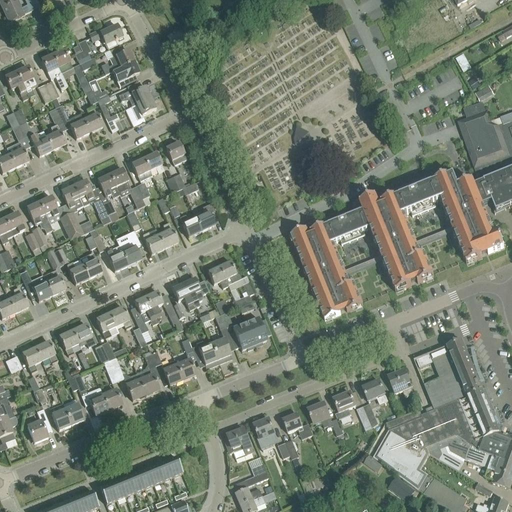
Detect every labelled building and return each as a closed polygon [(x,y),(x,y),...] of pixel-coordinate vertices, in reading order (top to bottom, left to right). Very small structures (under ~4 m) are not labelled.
[(0,0),(0,4),(9,23),(40,8),(36,0),(23,0),(27,7),(20,10),(15,0),(0,0)] [(108,51),(117,47),(115,43),(117,42),(117,41),(122,39),(117,27),(107,31),(106,29),(89,37),(92,44),(102,39),(106,47),(106,46),(108,51)] [(511,27),(497,36),(501,42),(506,39),(506,40),(511,36),(511,27)] [(82,53),(75,56),(79,66),(91,61),(90,59),(88,55),(91,54),(90,52),(85,42),(78,45),(82,53)] [(64,52),(53,57),(62,76),(73,71),(70,64),(68,61),(64,52)] [(105,77),(108,76),(110,75),(112,74),(134,64),(131,59),(133,58),(133,56),(132,53),(130,53),(129,53),(128,52),(124,54),(119,57),(116,58),(110,61),(113,67),(109,69),(107,65),(101,68),(105,77)] [(463,74),(471,70),(463,56),(455,60),(463,74)] [(53,57),(41,62),(47,74),(53,71),(59,86),(65,83),(64,81),(62,76),(53,57)] [(91,61),(79,66),(82,73),(96,66),(93,60),(91,61)] [(134,64),(112,74),(115,80),(120,89),(137,82),(135,77),(139,75),(134,64)] [(79,66),(73,69),(85,96),(86,96),(92,93),(82,73),(79,66)] [(28,69),(17,74),(29,100),(35,97),(32,91),(37,89),(33,81),(28,69)] [(29,100),(17,74),(5,79),(11,91),(17,88),(23,103),(29,100)] [(52,84),(45,87),(52,102),(56,110),(62,108),(58,99),(59,99),(52,84)] [(45,105),(52,102),(45,87),(38,90),(45,105)] [(129,93),(119,98),(121,103),(129,102),(133,100),(136,106),(150,100),(145,88),(141,90),(136,93),(133,94),(132,91),(129,93)] [(474,94),(480,103),(490,97),(485,88),(474,94)] [(106,92),(95,98),(97,102),(108,98),(106,92)] [(92,93),(86,96),(91,107),(98,103),(97,102),(95,98),(92,93)] [(98,103),(106,121),(110,119),(107,112),(104,106),(110,103),(108,98),(97,103),(98,103)] [(143,120),(142,118),(156,111),(150,100),(136,106),(132,108),(131,109),(136,120),(137,123),(143,120)] [(478,177),(499,169),(499,168),(506,165),(506,164),(510,163),(511,162),(511,122),(503,126),(498,127),(492,124),(488,114),(486,114),(483,105),(465,111),(468,121),(459,124),(475,168),(478,177)] [(56,110),(55,111),(61,122),(68,119),(62,107),(62,108),(56,110)] [(91,119),(83,122),(89,135),(103,129),(97,116),(94,110),(88,112),(91,119)] [(21,111),(14,115),(20,127),(26,124),(27,124),(21,111)] [(54,125),(61,122),(55,111),(49,114),(54,125)] [(511,114),(500,118),(503,126),(511,122),(511,114)] [(12,130),(19,128),(20,127),(14,115),(6,118),(12,130)] [(89,135),(83,122),(81,116),(67,122),(70,128),(76,142),(89,135)] [(116,116),(110,119),(106,121),(112,135),(118,132),(114,123),(119,121),(116,116)] [(20,127),(19,128),(24,139),(31,136),(26,124),(20,127)] [(53,136),(46,139),(52,153),(66,146),(62,137),(60,133),(57,127),(51,130),(53,136)] [(19,128),(12,130),(18,142),(24,139),(19,128)] [(312,151),(309,136),(297,128),(294,140),(295,146),(300,150),(312,151)] [(52,153),(46,139),(39,143),(36,137),(30,139),(33,146),(39,159),(52,153)] [(14,147),(7,150),(9,156),(16,170),(29,164),(23,150),(22,151),(20,144),(14,147)] [(170,159),(174,168),(186,162),(178,144),(166,150),(170,159)] [(16,170),(9,156),(2,160),(0,155),(0,171),(2,176),(16,170)] [(156,155),(144,161),(150,173),(156,171),(158,175),(164,172),(161,167),(162,167),(156,155)] [(150,173),(144,161),(132,166),(137,179),(138,178),(140,183),(152,178),(150,173)] [(346,310),(347,313),(363,307),(354,284),(348,287),(346,282),(348,281),(346,276),(383,262),(396,293),(411,287),(410,284),(416,281),(418,284),(432,279),(433,278),(424,256),(418,258),(416,253),(418,252),(417,248),(453,233),(466,265),(482,259),(481,255),(487,253),(488,255),(504,249),(497,233),(493,234),(483,208),(493,204),(495,215),(506,210),(505,210),(511,206),(511,170),(474,186),(472,182),(457,188),(457,186),(453,176),(452,177),(450,178),(449,177),(433,183),(434,184),(432,185),(429,186),(426,179),(414,183),(376,199),(375,197),(360,204),(363,213),(361,214),(328,227),(329,227),(327,228),(326,226),(310,233),(311,234),(308,235),(306,230),(291,237),(325,322),(341,316),(339,312),(346,310)] [(122,171),(110,177),(118,194),(124,191),(130,188),(127,183),(122,171)] [(180,192),(182,191),(185,189),(184,187),(179,176),(174,178),(173,179),(180,192)] [(118,194),(110,177),(97,182),(103,195),(104,194),(106,199),(111,197),(112,200),(119,197),(117,194),(118,194)] [(310,177),(298,182),(302,190),(314,185),(310,177)] [(173,179),(166,182),(172,196),(175,194),(180,192),(173,179)] [(100,200),(95,203),(91,195),(85,183),(74,188),(83,208),(93,204),(99,216),(104,214),(106,218),(108,217),(102,205),(100,200)] [(143,185),(136,188),(142,201),(149,198),(143,185)] [(198,191),(195,185),(191,186),(185,189),(182,191),(184,196),(185,197),(198,191)] [(76,212),(83,208),(74,188),(61,194),(67,206),(72,216),(73,215),(77,213),(76,212)] [(142,201),(136,188),(128,192),(137,211),(145,208),(142,201)] [(177,199),(184,196),(182,191),(180,192),(175,194),(177,199)] [(51,199),(39,204),(47,222),(59,216),(57,211),(51,199)] [(157,203),(163,216),(169,213),(163,200),(157,203)] [(109,201),(102,205),(108,217),(111,224),(119,221),(109,201)] [(47,222),(39,204),(27,210),(33,222),(36,227),(39,226),(41,229),(41,230),(43,231),(44,231),(46,235),(52,232),(50,227),(47,222)] [(193,215),(196,221),(202,233),(215,227),(210,216),(215,213),(211,206),(193,215)] [(170,210),(174,220),(180,217),(175,208),(170,210)] [(17,215),(5,220),(13,238),(25,232),(23,227),(21,224),(17,215)] [(72,216),(67,219),(77,240),(83,237),(79,227),(73,215),(72,216)] [(117,221),(125,238),(134,234),(126,217),(117,221)] [(128,220),(134,234),(142,230),(135,217),(128,220)] [(202,233),(196,221),(188,224),(185,217),(180,220),(183,227),(182,227),(188,240),(202,233)] [(77,240),(67,219),(60,222),(70,243),(77,240)] [(13,238),(5,220),(0,222),(0,240),(1,243),(3,246),(8,243),(7,240),(13,238)] [(166,234),(159,238),(165,251),(178,244),(174,235),(172,232),(169,225),(163,228),(166,234)] [(32,233),(42,254),(49,250),(47,246),(39,229),(32,233)] [(94,232),(90,234),(91,238),(97,249),(96,249),(99,254),(106,251),(96,231),(94,232)] [(32,235),(25,239),(32,254),(39,251),(32,235)] [(165,251),(159,238),(151,241),(148,235),(142,237),(147,248),(151,257),(165,251)] [(90,252),(96,249),(91,238),(85,241),(90,252)] [(122,255),(128,268),(141,262),(135,248),(135,249),(132,242),(126,245),(126,246),(120,249),(122,255)] [(59,248),(53,251),(60,268),(68,264),(62,251),(61,251),(59,248)] [(111,252),(106,254),(109,261),(108,261),(110,265),(114,274),(128,268),(122,255),(119,248),(111,252)] [(60,268),(53,251),(45,255),(53,271),(60,268)] [(8,252),(1,255),(8,271),(15,268),(8,252)] [(8,271),(1,255),(0,255),(0,272),(1,275),(8,271)] [(90,264),(83,268),(89,280),(102,274),(96,261),(93,255),(87,257),(90,264)] [(89,280),(83,268),(76,271),(73,264),(67,267),(70,274),(69,274),(75,287),(89,280)] [(230,264),(219,269),(228,287),(242,281),(237,271),(235,272),(230,264)] [(25,267),(17,271),(23,284),(31,280),(25,267)] [(228,287),(219,269),(214,271),(213,270),(212,270),(209,271),(208,273),(209,274),(208,274),(213,287),(220,284),(223,291),(228,288),(228,287)] [(53,281),(46,285),(52,298),(65,292),(59,279),(56,272),(50,275),(53,281)] [(183,286),(195,310),(200,308),(198,304),(201,302),(203,299),(202,297),(209,294),(208,292),(204,283),(197,286),(195,280),(194,281),(193,280),(192,279),(188,281),(188,282),(188,283),(183,286)] [(52,298),(46,285),(39,288),(35,282),(30,284),(33,291),(32,291),(38,304),(52,298)] [(249,297),(249,298),(254,295),(249,284),(242,287),(247,298),(249,297)] [(172,289),(173,291),(172,291),(178,304),(184,301),(189,313),(195,310),(183,286),(178,288),(178,287),(176,286),(173,288),(172,289)] [(16,299),(9,302),(15,315),(28,309),(23,296),(22,296),(19,289),(13,292),(16,299)] [(157,293),(146,299),(156,321),(156,320),(161,318),(157,309),(163,306),(157,293)] [(247,298),(236,303),(239,310),(252,304),(249,298),(249,297),(247,298)] [(139,330),(138,330),(139,332),(141,336),(148,333),(144,325),(150,322),(152,327),(158,325),(156,320),(156,321),(146,299),(134,304),(142,320),(135,323),(139,330)] [(238,310),(239,310),(236,303),(226,307),(224,301),(215,305),(220,317),(229,312),(229,313),(238,310)] [(15,315),(9,302),(1,305),(0,302),(0,318),(2,321),(15,315)] [(252,304),(239,310),(241,316),(254,310),(252,304)] [(178,322),(172,309),(171,306),(165,309),(173,328),(176,327),(179,334),(183,332),(178,322)] [(179,306),(172,309),(178,322),(185,319),(179,306)] [(123,309),(109,316),(115,328),(123,325),(126,332),(131,329),(128,322),(129,322),(127,319),(123,309)] [(225,327),(226,331),(232,328),(227,315),(215,320),(219,330),(225,327)] [(115,328),(109,316),(96,322),(100,331),(102,335),(105,341),(111,339),(118,335),(115,329),(115,328)] [(258,320),(245,325),(248,331),(255,349),(262,346),(262,345),(263,344),(267,343),(266,339),(271,337),(265,321),(259,324),(258,320)] [(248,331),(245,325),(232,330),(234,334),(229,336),(235,351),(240,349),(241,353),(242,353),(247,351),(247,352),(255,349),(248,331)] [(74,333),(72,333),(78,345),(79,348),(86,345),(88,349),(95,346),(92,339),(86,327),(74,333)] [(225,327),(219,330),(223,339),(229,336),(226,331),(225,327)] [(139,332),(138,330),(133,333),(140,349),(146,347),(141,336),(139,332)] [(78,345),(72,333),(59,339),(65,352),(68,358),(73,356),(70,349),(78,345)] [(224,341),(211,346),(217,363),(218,366),(232,360),(231,358),(227,348),(224,341)] [(186,356),(193,354),(191,350),(188,342),(182,344),(186,356)] [(431,365),(433,364),(440,380),(424,386),(432,405),(434,411),(478,394),(482,392),(478,384),(479,384),(462,342),(429,355),(417,361),(416,362),(419,369),(420,369),(431,365)] [(49,344),(35,350),(41,362),(48,359),(52,366),(57,363),(54,356),(55,356),(49,344)] [(107,344),(101,347),(108,363),(110,362),(115,360),(107,344)] [(218,366),(217,363),(211,346),(204,348),(202,344),(196,346),(197,348),(191,350),(193,354),(196,362),(202,360),(206,371),(218,366)] [(103,365),(108,363),(101,347),(94,350),(101,366),(103,365)] [(41,362),(35,350),(22,357),(26,366),(31,376),(37,373),(33,366),(41,362)] [(78,356),(84,369),(88,367),(82,354),(78,356)] [(156,354),(150,357),(155,369),(161,366),(156,354)] [(155,369),(150,357),(144,359),(149,371),(155,369)] [(183,365),(177,368),(183,382),(196,377),(188,357),(181,360),(183,365)] [(17,358),(10,361),(5,363),(11,375),(22,370),(17,358)] [(116,361),(110,363),(119,384),(125,382),(120,369),(116,361)] [(108,363),(103,365),(107,374),(112,387),(118,384),(110,362),(108,363)] [(183,382),(177,368),(176,368),(174,363),(161,368),(169,388),(183,382)] [(388,378),(392,387),(394,393),(401,390),(405,399),(415,395),(412,388),(411,388),(404,371),(388,378)] [(151,373),(137,378),(145,398),(159,392),(153,377),(152,377),(151,373)] [(73,378),(78,391),(81,399),(87,397),(87,396),(87,395),(79,375),(73,378)] [(71,393),(78,391),(73,378),(66,380),(71,393)] [(145,398),(137,378),(124,383),(132,403),(145,398)] [(27,382),(33,394),(35,393),(39,391),(33,379),(27,382)] [(366,398),(368,404),(377,400),(379,406),(387,403),(383,391),(379,382),(362,389),(366,398)] [(0,402),(11,398),(8,392),(5,393),(2,387),(0,387),(0,402)] [(87,397),(95,418),(108,413),(102,398),(103,397),(100,390),(99,391),(99,390),(87,395),(87,396),(87,397)] [(35,393),(39,402),(41,406),(47,404),(41,391),(39,392),(39,391),(35,393)] [(103,397),(102,398),(108,413),(122,407),(118,398),(116,392),(103,397)] [(389,432),(373,459),(377,462),(384,466),(419,492),(428,476),(421,471),(429,456),(427,449),(456,437),(469,446),(478,442),(499,434),(494,421),(488,407),(482,392),(478,394),(434,411),(427,414),(422,416),(419,411),(386,424),(389,432)] [(334,400),(333,401),(339,414),(335,416),(337,421),(338,422),(351,416),(349,411),(356,408),(350,394),(341,398),(340,395),(333,398),(334,400)] [(0,424),(14,419),(7,399),(11,398),(0,402),(0,424)] [(338,422),(337,421),(331,423),(329,417),(324,405),(308,411),(314,426),(321,422),(324,428),(324,430),(328,428),(329,430),(333,428),(337,438),(343,435),(338,422)] [(77,406),(64,411),(71,428),(84,423),(77,406)] [(369,406),(363,408),(372,430),(378,425),(369,406)] [(39,420),(34,422),(35,426),(27,429),(34,445),(48,440),(46,435),(52,433),(47,421),(42,408),(36,410),(37,414),(39,420)] [(372,430),(363,408),(356,411),(366,433),(372,430)] [(71,428),(64,411),(51,416),(58,433),(71,428)] [(286,431),(288,435),(298,431),(302,442),(313,437),(309,426),(302,428),(297,416),(282,422),(286,431)] [(14,419),(0,424),(0,439),(0,440),(2,446),(15,441),(10,430),(14,428),(15,428),(16,427),(17,426),(17,425),(17,424),(17,423),(15,418),(14,419)] [(269,421),(254,427),(263,449),(272,446),(269,438),(275,435),(269,421)] [(234,455),(236,460),(253,454),(244,431),(227,437),(230,443),(226,444),(230,456),(234,455)] [(456,437),(427,449),(429,456),(439,461),(442,456),(440,451),(448,448),(450,453),(465,462),(488,470),(485,479),(493,482),(492,485),(500,488),(509,491),(511,483),(511,437),(509,436),(509,437),(499,434),(478,442),(469,446),(456,437)] [(292,462),(299,459),(296,452),(292,443),(292,442),(286,445),(291,457),(290,458),(292,462)] [(285,460),(290,458),(291,457),(286,445),(278,448),(283,461),(285,460)] [(369,456),(364,464),(372,470),(377,462),(373,459),(369,456)] [(166,463),(173,480),(183,476),(176,459),(175,459),(175,460),(166,463)] [(157,467),(163,484),(173,480),(166,463),(157,467)] [(251,471),(254,478),(254,479),(266,474),(263,466),(251,471)] [(147,471),(154,487),(163,484),(157,467),(147,471)] [(138,475),(145,491),(154,487),(147,471),(138,475)] [(254,479),(254,478),(245,482),(248,488),(269,480),(266,474),(254,479)] [(130,478),(128,479),(135,495),(145,491),(138,475),(130,478)] [(428,476),(419,492),(445,511),(460,511),(464,507),(467,502),(428,476)] [(135,495),(128,479),(123,481),(119,483),(126,499),(135,495)] [(396,479),(388,490),(406,504),(415,493),(396,479)] [(110,487),(116,503),(126,499),(119,483),(110,487)] [(475,490),(490,499),(492,494),(477,485),(475,490)] [(116,503),(110,487),(100,490),(99,490),(106,507),(116,503)] [(236,496),(241,507),(262,498),(259,491),(250,494),(248,490),(236,496)] [(91,494),(83,498),(88,511),(93,511),(99,510),(92,493),(91,493),(91,494)] [(266,503),(278,499),(276,493),(264,497),(266,503)] [(77,511),(88,511),(83,498),(73,501),(77,511)] [(262,498),(241,507),(242,511),(258,511),(257,509),(265,505),(262,498)] [(505,511),(508,504),(495,500),(492,509),(484,506),(483,508),(477,506),(475,511),(505,511)] [(77,511),(73,501),(63,505),(66,511),(77,511)] [(187,511),(184,502),(159,511),(187,511)]
